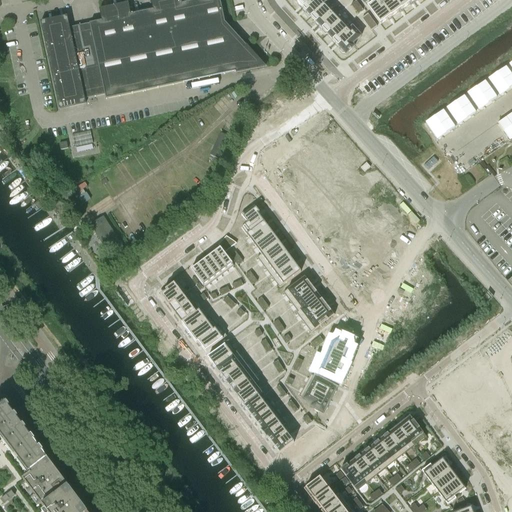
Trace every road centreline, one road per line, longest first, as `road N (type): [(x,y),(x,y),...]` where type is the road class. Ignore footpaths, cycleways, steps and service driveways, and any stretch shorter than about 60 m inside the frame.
road 1 (residential): [(247,156),(214,221),(132,285),(284,488)]
road 2 (unclassified): [(273,74),(49,122),(41,116),(18,10)]
road 3 (unknown): [(182,511),(0,268)]
road 4 (secondary): [(152,511),(0,307)]
road 5 (secondary): [(6,340),(138,511)]
road 6 (residential): [(373,331),(247,156)]
road 7 (residential): [(100,511),(0,378)]
road 8 (unclassified): [(440,219),(330,96)]
road 9 (residential): [(344,86),(459,0)]
road 10 (residential): [(325,455),(373,331)]
road 11 (residential): [(373,331),(419,237),(440,219)]
road 12 (residential): [(489,489),(416,385)]
road 13 (residential): [(511,311),(416,385)]
